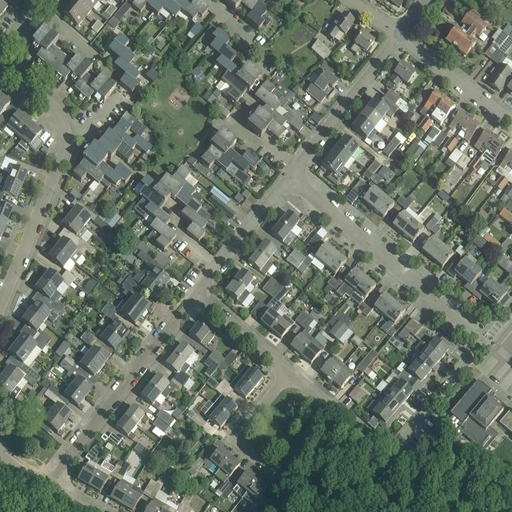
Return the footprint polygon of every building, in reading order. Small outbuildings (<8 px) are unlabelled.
[(0,0),(0,12),(2,14),(8,7),(2,2),(2,0),(0,0)] [(79,0),(75,0),(70,6),(84,18),(91,10),(79,0)] [(79,0),(91,10),(98,2),(96,0),(79,0)] [(149,9),(155,2),(152,0),(137,0),(132,7),(140,14),(146,7),(149,9)] [(166,20),(170,15),(167,12),(173,5),(166,0),(157,0),(155,2),(149,9),(157,16),(159,14),(166,20)] [(190,8),(180,0),(176,0),(173,5),(167,12),(170,15),(175,19),(180,12),(184,15),(190,8)] [(235,12),(240,5),(240,4),(243,0),(220,0),(222,1),(227,5),(229,6),(235,12)] [(257,0),(243,0),(240,4),(240,5),(251,14),(252,14),(258,6),(255,4),(257,0)] [(265,6),(258,0),(257,0),(255,4),(258,6),(262,10),(265,6)] [(299,0),(297,0),(291,7),(297,13),(305,5),(299,0)] [(389,0),(389,1),(399,9),(405,0),(389,0)] [(472,10),(481,17),(487,10),(485,9),(482,13),(476,8),(475,9),(473,8),(477,2),(474,0),(460,0),(460,1),(459,0),(458,0),(472,10)] [(190,8),(184,15),(192,22),(198,15),(202,18),(208,11),(196,1),(190,8)] [(114,17),(119,22),(132,7),(126,2),(114,17)] [(443,10),(449,14),(452,10),(447,5),(443,10)] [(84,18),(70,6),(63,14),(77,26),(84,18)] [(112,6),(108,10),(113,14),(117,10),(112,6)] [(262,10),(258,6),(252,14),(251,14),(246,21),(258,31),(264,23),(260,20),(264,16),(266,13),(262,10)] [(113,14),(108,10),(105,13),(107,14),(102,19),(106,22),(113,14)] [(480,18),(481,17),(472,10),(461,24),(464,27),(460,31),(456,28),(446,41),(456,49),(478,21),(480,18)] [(481,17),(484,19),(490,12),(487,10),(481,17)] [(354,22),(344,14),(337,24),(336,23),(326,36),(333,41),(334,40),(339,43),(344,36),(354,22)] [(120,24),(113,18),(108,24),(115,29),(120,24)] [(487,28),(478,21),(456,49),(466,57),(476,44),(470,39),(474,34),(479,38),(487,28)] [(98,22),(94,27),(99,31),(103,26),(98,22)] [(202,30),(197,25),(190,33),(195,38),(202,30)] [(491,45),(498,50),(508,37),(511,32),(511,28),(508,25),(502,32),(499,30),(491,39),(494,42),(491,45)] [(210,28),(205,34),(210,38),(215,32),(210,28)] [(70,75),(79,83),(74,90),(88,102),(94,95),(97,98),(103,103),(104,104),(116,89),(115,88),(109,84),(102,77),(96,84),(86,76),(92,69),(78,58),(72,64),(52,48),(58,41),(44,29),(32,43),(42,52),(36,58),(64,82),(70,75)] [(210,49),(218,55),(224,48),(230,41),(218,31),(212,39),(216,42),(210,49)] [(374,43),(363,34),(354,45),(355,45),(350,51),(353,53),(356,55),(361,49),(366,53),(374,43)] [(143,41),(150,46),(154,41),(148,35),(143,41)] [(108,51),(120,60),(120,61),(126,54),(123,51),(128,44),(120,37),(108,51)] [(511,46),(511,40),(508,37),(498,50),(504,55),(511,46)] [(311,50),(324,61),(331,53),(318,40),(311,50)] [(161,43),(156,48),(160,51),(165,46),(161,43)] [(147,45),(144,48),(152,56),(156,52),(147,45)] [(236,58),(224,48),(218,55),(221,58),(216,64),(225,72),(230,65),(236,58)] [(343,56),(338,52),(331,59),(336,64),(343,56)] [(114,67),(125,77),(126,78),(132,71),(128,67),(134,60),(126,54),(120,61),(120,60),(114,67)] [(325,62),(320,68),(323,71),(325,70),(331,74),(334,70),(325,62)] [(215,88),(218,90),(219,92),(225,85),(229,88),(235,81),(241,74),(230,65),(225,72),(227,74),(215,88)] [(288,70),(282,65),(276,73),(282,78),(288,70)] [(415,75),(402,65),(394,75),(395,75),(390,82),(396,86),(401,80),(407,85),(415,75)] [(247,67),(241,74),(235,81),(247,91),(249,93),(261,79),(247,67)] [(510,74),(501,67),(494,76),(488,84),(499,93),(505,84),(503,83),(510,74)] [(151,70),(145,77),(153,83),(159,76),(151,70)] [(126,78),(125,77),(120,84),(132,94),(138,87),(134,83),(137,80),(140,77),(132,71),(126,78)] [(312,85),(306,92),(320,104),(326,97),(328,99),(334,92),(332,90),(338,83),(327,74),(315,88),(312,85)] [(235,105),(247,91),(235,81),(229,88),(225,85),(219,92),(222,94),(227,98),(228,99),(235,105)] [(260,91),(254,98),(266,107),(272,100),(276,103),(282,97),(275,91),(267,84),(266,84),(260,91)] [(419,97),(415,102),(420,105),(428,94),(432,89),(427,86),(419,97)] [(218,90),(214,94),(207,102),(213,107),(219,101),(218,100),(222,94),(219,92),(218,90)] [(203,98),(207,102),(214,94),(209,91),(203,98)] [(399,109),(406,114),(411,108),(390,91),(385,98),(399,109)] [(418,128),(421,131),(429,121),(430,119),(445,100),(436,93),(419,114),(425,119),(418,128)] [(266,107),(261,114),(273,124),(279,117),(282,119),(287,113),(282,109),(283,109),(288,103),(282,97),(276,103),(272,100),(266,107)] [(6,101),(3,98),(0,100),(0,126),(7,119),(2,115),(12,103),(7,99),(6,101)] [(394,115),(398,110),(399,109),(385,98),(380,104),(374,100),(367,109),(381,121),(386,114),(391,119),(394,115)] [(430,119),(440,127),(455,107),(445,100),(430,119)] [(367,109),(359,119),(374,130),(381,121),(367,109)] [(399,111),(397,114),(402,119),(405,115),(400,110),(399,111)] [(265,133),(266,131),(273,124),(261,114),(259,112),(254,118),(252,120),(247,126),(261,138),(265,133)] [(409,123),(414,117),(408,112),(403,119),(409,123)] [(471,119),(461,112),(449,128),(454,131),(452,133),(457,137),(461,132),(471,119)] [(142,118),(137,113),(133,117),(138,122),(142,118)] [(273,124),(266,131),(278,141),(287,130),(290,127),(288,125),(294,118),(287,113),(282,119),(279,117),(273,124)] [(314,113),(310,118),(318,124),(322,119),(314,113)] [(7,128),(15,135),(28,119),(23,115),(22,117),(18,114),(11,123),(7,119),(0,126),(0,128),(4,132),(7,128)] [(304,127),(294,118),(288,125),(290,127),(298,134),(304,127)] [(15,135),(22,141),(34,127),(31,124),(32,123),(28,119),(15,135)] [(132,119),(126,126),(122,122),(110,136),(108,134),(104,140),(111,146),(108,149),(115,155),(116,154),(128,163),(134,156),(130,153),(136,146),(146,155),(152,147),(140,138),(146,131),(132,119)] [(374,130),(359,119),(352,128),(366,140),(374,130)] [(480,127),(471,119),(461,132),(466,135),(463,139),(468,143),(480,127)] [(432,124),(429,121),(421,131),(425,134),(432,124)] [(34,127),(22,141),(18,145),(26,152),(29,148),(35,154),(44,144),(39,140),(43,135),(34,127)] [(427,138),(432,142),(433,142),(440,133),(434,128),(427,138)] [(230,151),(231,150),(236,144),(234,143),(230,139),(222,132),(210,147),(212,148),(200,162),(209,169),(214,162),(245,188),(248,190),(249,189),(246,186),(250,181),(243,175),(249,168),(253,171),(259,164),(247,153),(241,160),(230,151)] [(496,139),(486,132),(474,147),(478,151),(481,147),(487,151),(496,139)] [(395,138),(390,144),(396,149),(400,143),(402,145),(406,141),(398,134),(395,138)] [(344,138),(337,148),(351,159),(359,149),(344,138)] [(447,151),(454,141),(451,138),(443,148),(447,151)] [(496,139),(487,151),(491,155),(489,158),(493,162),(505,146),(496,139)] [(97,157),(104,163),(108,158),(110,160),(115,155),(108,149),(111,146),(104,140),(97,148),(94,146),(87,155),(94,161),(97,157)] [(416,140),(404,154),(415,163),(419,158),(424,152),(417,146),(420,143),(418,141),(418,142),(416,140)] [(458,143),(454,141),(447,151),(450,154),(458,143)] [(396,149),(390,144),(382,153),(388,158),(396,149)] [(329,157),(344,168),(351,159),(337,148),(329,157)] [(14,150),(8,157),(18,161),(22,156),(14,150)] [(456,165),(463,156),(456,150),(448,160),(456,165)] [(511,170),(511,151),(500,167),(504,170),(507,166),(511,170)] [(82,160),(84,162),(95,172),(89,179),(97,186),(100,182),(108,189),(111,185),(115,188),(121,181),(125,184),(131,177),(119,167),(113,174),(102,164),(104,163),(97,157),(94,161),(87,155),(82,160)] [(463,156),(456,165),(463,171),(470,161),(463,156)] [(344,168),(329,157),(322,167),(330,173),(327,178),(337,186),(341,182),(343,184),(350,174),(344,168)] [(472,170),(480,160),(476,158),(468,167),(472,170)] [(11,175),(8,182),(22,188),(27,175),(15,169),(17,164),(5,159),(5,160),(0,171),(11,175)] [(483,163),(480,160),(472,170),(476,173),(483,163)] [(72,176),(81,182),(86,176),(89,179),(95,172),(84,162),(72,176)] [(375,162),(367,171),(373,176),(381,167),(375,162)] [(384,167),(377,175),(386,182),(392,174),(384,167)] [(181,169),(170,183),(169,183),(181,193),(176,198),(175,200),(186,209),(181,216),(192,226),(186,233),(198,243),(205,235),(201,232),(206,226),(216,235),(223,227),(208,215),(201,209),(198,206),(203,199),(192,189),(197,182),(189,175),(181,169)] [(373,176),(367,171),(364,175),(369,180),(373,176)] [(376,176),(375,178),(372,182),(377,186),(379,183),(381,180),(376,176)] [(494,187),(497,189),(505,180),(501,177),(494,187)] [(0,178),(0,199),(2,201),(4,195),(16,200),(22,188),(8,182),(0,178)] [(133,191),(139,196),(138,196),(149,205),(144,212),(156,222),(150,229),(161,238),(155,245),(164,252),(169,246),(176,238),(164,228),(170,221),(162,215),(159,212),(164,205),(161,202),(166,196),(158,189),(159,188),(158,188),(147,178),(141,186),(139,184),(133,191)] [(166,179),(158,188),(159,188),(158,189),(166,196),(161,202),(164,205),(173,195),(176,198),(181,193),(169,183),(170,183),(166,179)] [(448,180),(443,188),(452,194),(457,186),(448,180)] [(508,183),(505,180),(497,189),(501,192),(508,183)] [(511,197),(511,187),(510,186),(503,195),(510,200),(511,197)] [(226,207),(230,202),(214,188),(210,194),(213,197),(217,200),(226,207)] [(363,201),(373,210),(384,197),(374,189),(363,201)] [(246,191),(241,196),(247,200),(251,195),(246,191)] [(352,192),(345,200),(352,206),(359,197),(352,192)] [(234,200),(239,204),(243,199),(238,195),(234,200)] [(235,215),(213,197),(210,201),(231,219),(235,215)] [(394,206),(384,197),(373,210),(383,219),(394,206)] [(396,202),(401,207),(406,201),(401,197),(396,202)] [(409,197),(406,201),(401,207),(406,211),(414,202),(413,201),(409,197)] [(0,221),(6,224),(12,211),(0,206),(0,204),(2,201),(0,199),(0,221)] [(73,212),(69,217),(83,229),(84,228),(90,220),(72,205),(69,208),(73,212)] [(112,213),(104,223),(112,229),(120,219),(112,213)] [(288,213),(279,224),(291,233),(296,227),(301,230),(304,226),(288,213)] [(403,235),(413,222),(403,214),(392,226),(403,235)] [(83,229),(69,217),(65,223),(60,219),(58,223),(76,237),(77,237),(80,239),(76,244),(86,252),(86,251),(92,256),(95,251),(81,240),(87,231),(84,228),(83,229)] [(107,225),(104,223),(97,218),(93,223),(103,230),(107,225)] [(226,226),(229,221),(225,218),(221,222),(226,226)] [(426,228),(431,232),(436,226),(439,223),(438,223),(435,219),(434,219),(426,228)] [(413,222),(403,235),(413,244),(423,231),(413,222)] [(286,239),(291,233),(279,224),(271,234),(287,247),(291,243),(286,239)] [(131,231),(124,225),(117,234),(124,239),(131,231)] [(437,227),(436,226),(431,232),(436,236),(441,230),(440,230),(437,227)] [(327,234),(321,229),(307,245),(314,251),(327,234)] [(126,239),(130,242),(134,237),(130,233),(126,239)] [(486,243),(478,236),(472,243),(480,249),(486,243)] [(86,252),(76,244),(73,248),(66,243),(58,237),(56,240),(60,244),(55,249),(70,260),(75,265),(86,252)] [(422,251),(432,260),(443,247),(433,239),(422,251)] [(265,242),(256,253),(268,262),(273,256),(277,260),(281,255),(265,242)] [(325,267),(336,254),(325,246),(315,257),(315,258),(325,267)] [(453,256),(443,247),(432,260),(442,269),(453,256)] [(465,251),(460,247),(455,252),(460,257),(465,251)] [(70,260),(55,249),(51,255),(47,251),(44,255),(63,269),(70,260)] [(290,256),(301,265),(302,264),(303,264),(306,260),(295,251),(290,256)] [(148,266),(142,275),(162,291),(167,285),(171,288),(173,285),(152,268),(155,264),(141,253),(137,258),(148,266)] [(153,261),(165,269),(170,261),(159,253),(153,261)] [(273,266),(268,262),(256,253),(248,264),(264,276),(273,266)] [(307,267),(314,260),(315,258),(315,257),(311,254),(306,260),(303,264),(307,267)] [(346,263),(336,254),(325,267),(335,276),(346,263)] [(297,270),(301,265),(290,256),(286,262),(297,270)] [(497,264),(502,268),(508,261),(503,257),(497,264)] [(457,276),(462,280),(473,267),(465,260),(460,266),(455,262),(447,273),(454,279),(457,276)] [(297,270),(302,274),(307,267),(303,264),(302,264),(301,265),(297,270)] [(100,269),(106,273),(109,269),(103,265),(100,269)] [(465,287),(472,294),(480,284),(476,280),(481,274),(473,267),(462,280),(467,284),(465,287)] [(72,284),(63,276),(59,280),(45,269),(42,272),(46,275),(42,281),(56,293),(56,292),(58,290),(63,283),(69,288),(70,287),(72,284)] [(66,271),(63,276),(72,284),(76,279),(66,271)] [(337,282),(332,288),(337,292),(336,294),(342,299),(345,295),(349,298),(354,292),(365,279),(355,271),(344,284),(342,286),(337,282)] [(120,279),(134,290),(138,285),(160,303),(162,299),(158,296),(162,291),(142,275),(139,272),(132,280),(124,274),(120,279)] [(242,272),(233,282),(245,291),(250,285),(254,289),(258,284),(242,272)] [(327,284),(332,288),(337,282),(332,278),(327,284)] [(83,292),(89,296),(98,283),(93,279),(83,292)] [(128,305),(142,316),(146,311),(150,315),(153,311),(131,294),(134,290),(120,279),(116,284),(126,291),(123,295),(131,301),(128,305)] [(375,288),(365,279),(354,292),(349,298),(359,307),(362,303),(364,300),(365,301),(375,288)] [(267,285),(277,293),(282,288),(272,280),(267,285)] [(31,286),(50,301),(52,298),(56,293),(42,281),(38,286),(34,283),(31,286)] [(482,297),(487,301),(498,288),(490,281),(485,287),(480,284),(472,294),(479,300),(482,297)] [(245,291),(233,282),(225,293),(242,306),(250,295),(245,291)] [(263,291),(273,299),(277,293),(267,285),(263,291)] [(260,322),(270,331),(284,316),(278,311),(282,306),(279,303),(288,292),(282,288),(277,293),(273,299),(266,307),(259,316),(263,319),(260,322)] [(511,299),(498,288),(487,301),(492,306),(490,309),(493,311),(498,305),(502,309),(511,299)] [(384,317),(395,304),(384,296),(374,308),(384,317)] [(55,300),(53,303),(49,308),(59,315),(63,311),(65,308),(58,302),(55,300)] [(29,313),(43,324),(47,319),(53,323),(59,315),(49,308),(46,312),(31,301),(29,304),(33,307),(29,313)] [(256,319),(259,316),(266,307),(260,303),(250,314),(256,319)] [(362,313),(367,307),(362,303),(359,307),(357,309),(358,311),(362,313)] [(108,304),(105,309),(114,316),(117,312),(108,304)] [(395,304),(384,317),(390,322),(387,325),(386,324),(381,330),(386,334),(394,325),(394,326),(399,321),(405,313),(395,304)] [(137,322),(142,316),(128,305),(120,314),(139,329),(142,326),(137,322)] [(371,312),(367,307),(362,313),(366,318),(371,312)] [(103,329),(107,332),(121,343),(126,338),(130,341),(132,338),(116,325),(119,320),(114,316),(105,309),(101,314),(110,321),(103,329)] [(295,322),(300,326),(308,317),(303,312),(295,322)] [(43,324),(29,313),(24,318),(20,315),(18,318),(36,333),(43,324)] [(284,316),(270,331),(281,340),(294,324),(284,316)] [(314,321),(308,317),(300,326),(305,330),(290,348),(300,356),(314,341),(308,336),(312,331),(309,328),(314,321)] [(328,324),(334,330),(330,335),(337,340),(346,329),(340,323),(333,318),(328,324)] [(353,325),(347,319),(342,324),(349,330),(353,325)] [(404,329),(409,333),(417,323),(413,319),(404,329)] [(422,327),(417,323),(409,333),(414,337),(422,327)] [(214,338),(198,325),(189,336),(205,348),(214,338)] [(353,334),(346,329),(337,340),(344,346),(353,334)] [(392,329),(388,333),(393,337),(396,333),(392,329)] [(88,330),(84,335),(98,346),(102,342),(118,355),(121,352),(117,349),(121,343),(107,332),(103,337),(99,334),(96,337),(88,330)] [(35,360),(45,347),(36,340),(33,344),(18,333),(16,336),(20,339),(15,345),(35,360)] [(41,333),(36,340),(45,347),(51,340),(41,333)] [(91,352),(86,358),(101,369),(105,364),(109,367),(112,364),(95,351),(98,346),(84,335),(80,340),(89,346),(86,349),(91,352)] [(355,336),(351,342),(358,348),(363,343),(355,336)] [(428,348),(441,360),(445,354),(448,357),(456,348),(443,337),(438,343),(435,341),(428,348)] [(396,341),(392,338),(389,342),(388,343),(392,346),(396,341)] [(324,349),(314,341),(300,356),(311,365),(324,349)] [(421,342),(414,351),(437,370),(439,367),(436,365),(441,360),(428,348),(421,342)] [(23,372),(37,383),(40,386),(44,381),(29,369),(35,360),(15,345),(11,350),(7,347),(4,350),(26,367),(23,372)] [(182,345),(174,355),(185,364),(190,368),(198,357),(182,345)] [(362,375),(363,373),(367,369),(378,355),(372,350),(356,369),(362,375)] [(437,370),(414,351),(421,357),(414,365),(427,376),(432,370),(435,373),(437,370)] [(219,367),(222,363),(224,360),(214,352),(209,358),(219,367)] [(231,353),(224,360),(222,363),(227,367),(229,368),(238,358),(231,353)] [(165,366),(177,375),(173,380),(183,387),(188,381),(190,378),(180,370),(185,364),(174,355),(165,366)] [(64,361),(84,377),(87,373),(98,381),(101,378),(96,375),(101,369),(86,358),(82,363),(78,360),(76,363),(68,356),(64,361)] [(320,373),(330,381),(343,366),(333,357),(320,373)] [(219,368),(219,367),(209,358),(204,365),(214,373),(219,368)] [(84,377),(64,361),(60,366),(69,373),(66,376),(74,383),(71,387),(85,399),(89,394),(93,397),(96,394),(85,385),(88,381),(84,377)] [(2,377),(18,389),(24,380),(33,388),(37,383),(23,372),(19,369),(15,373),(5,365),(2,368),(6,371),(2,377)] [(427,376),(414,365),(410,369),(408,366),(407,368),(401,374),(400,375),(419,391),(426,383),(423,381),(427,376)] [(238,376),(254,389),(263,379),(247,366),(238,376)] [(354,375),(343,366),(330,381),(341,390),(347,383),(354,375)] [(372,372),(367,369),(363,373),(368,377),(372,372)] [(393,381),(389,387),(405,402),(410,396),(413,399),(419,391),(400,375),(394,382),(393,381)] [(170,393),(175,397),(183,387),(173,380),(169,385),(157,376),(149,387),(165,399),(170,393)] [(233,382),(230,386),(223,380),(219,385),(230,395),(234,390),(245,400),(254,389),(238,376),(233,382)] [(0,396),(11,405),(21,392),(18,389),(2,377),(0,379),(0,396)] [(52,385),(46,379),(41,385),(48,390),(52,385)] [(489,428),(502,412),(503,411),(486,397),(491,392),(478,381),(450,415),(462,425),(457,430),(484,453),(495,440),(494,439),(497,436),(498,436),(489,428)] [(219,399),(213,406),(229,419),(237,409),(226,399),(230,395),(219,385),(215,390),(222,395),(219,399)] [(401,407),(405,402),(389,387),(387,386),(380,394),(402,412),(404,409),(401,407)] [(51,387),(48,391),(57,398),(60,394),(51,387)] [(85,399),(71,387),(63,396),(82,411),(85,408),(81,405),(85,399)] [(157,410),(161,406),(165,399),(149,387),(141,397),(157,410)] [(353,401),(361,391),(356,387),(348,397),(353,401)] [(53,403),(57,398),(48,391),(44,388),(39,395),(43,398),(44,396),(53,403)] [(366,395),(361,391),(353,401),(358,405),(366,395)] [(402,412),(380,394),(373,402),(378,406),(379,406),(392,417),(396,412),(399,415),(402,412)] [(378,406),(373,402),(372,401),(366,409),(375,417),(368,425),(372,428),(372,429),(375,431),(377,428),(379,425),(383,428),(392,417),(379,406),(378,406)] [(36,408),(31,405),(27,410),(23,415),(36,425),(40,420),(32,413),(36,408)] [(73,423),(75,420),(56,405),(50,414),(64,425),(69,420),(73,423)] [(220,430),(229,419),(213,406),(208,412),(204,416),(220,430)] [(133,408),(125,418),(136,427),(141,420),(146,424),(149,420),(133,408)] [(511,409),(499,423),(511,434),(511,437),(511,409)] [(161,411),(156,417),(170,427),(174,421),(161,411)] [(50,414),(43,423),(62,437),(64,434),(60,431),(64,425),(50,414)] [(196,415),(191,420),(201,430),(206,424),(196,415)] [(136,427),(125,418),(116,429),(133,441),(136,437),(131,433),(136,427)] [(165,434),(169,427),(158,419),(153,425),(165,434)] [(112,434),(108,439),(118,447),(122,442),(112,434)] [(201,441),(207,446),(211,440),(205,436),(201,441)] [(134,450),(145,459),(150,452),(139,444),(134,450)] [(219,470),(230,458),(220,450),(215,456),(212,453),(206,460),(208,461),(205,466),(210,470),(214,466),(219,470)] [(219,470),(214,476),(223,484),(215,495),(220,498),(230,486),(225,482),(228,478),(229,479),(240,466),(230,458),(219,470)] [(204,463),(199,459),(188,473),(193,477),(204,463)] [(89,487),(100,468),(89,461),(78,481),(89,487)] [(100,467),(111,473),(114,467),(103,461),(100,467)] [(110,500),(122,506),(133,487),(122,480),(131,466),(126,462),(124,465),(124,464),(116,479),(121,482),(110,500)] [(111,476),(116,479),(124,464),(122,463),(119,464),(118,466),(117,465),(111,474),(100,468),(89,487),(100,494),(111,476)] [(242,500),(243,499),(258,481),(248,473),(237,486),(234,489),(230,486),(220,498),(220,499),(218,501),(222,503),(227,498),(227,499),(233,492),(242,500)] [(143,495),(148,498),(156,484),(151,481),(144,493),(133,487),(122,506),(131,511),(132,511),(140,499),(143,495)] [(258,481),(243,499),(252,506),(246,511),(255,511),(266,499),(262,496),(267,489),(258,481)] [(156,484),(148,498),(153,501),(151,505),(146,511),(161,511),(165,506),(155,500),(163,485),(157,482),(156,484)] [(183,511),(189,502),(184,499),(176,511),(165,506),(161,511),(183,511)] [(190,502),(189,502),(183,511),(189,511),(192,509),(187,506),(190,502)]
